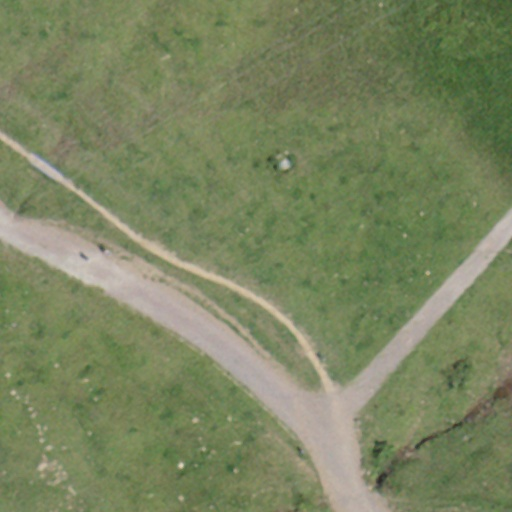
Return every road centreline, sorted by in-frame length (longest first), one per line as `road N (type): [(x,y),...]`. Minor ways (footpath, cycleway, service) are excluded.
road 1 (track): [(0,217),(243,361),(313,440)]
road 2 (track): [(511,232),(313,440)]
